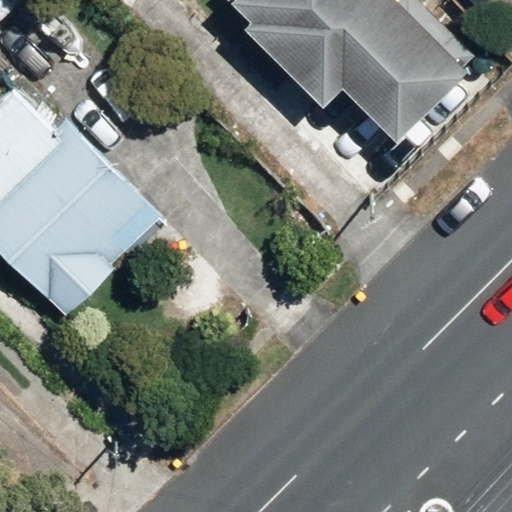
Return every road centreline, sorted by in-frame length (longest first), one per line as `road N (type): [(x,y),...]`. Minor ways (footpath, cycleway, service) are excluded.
road 1 (secondary): [(262,511),(410,366)]
road 2 (residential): [(443,511),(410,366)]
road 3 (secondary): [(410,366),(511,263)]
